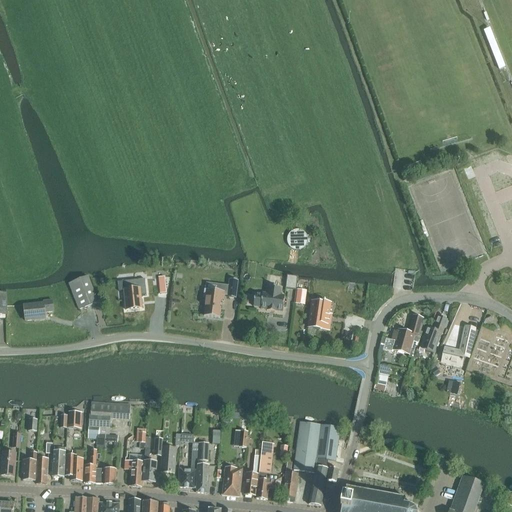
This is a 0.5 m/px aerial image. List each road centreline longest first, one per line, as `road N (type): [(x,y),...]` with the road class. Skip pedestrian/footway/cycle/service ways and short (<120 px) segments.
road 1 (residential): [(371,366),(138,336),(0,351)]
road 2 (tertiary): [(279,511),(40,491)]
road 3 (residential): [(511,316),(476,299),(408,298),(382,319),(371,366)]
road 4 (unclassified): [(330,511),(371,366)]
